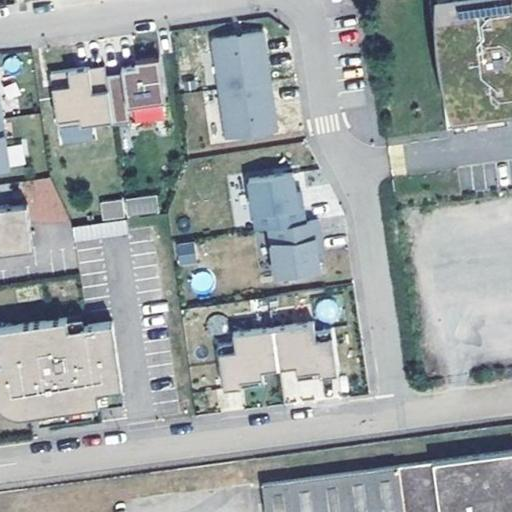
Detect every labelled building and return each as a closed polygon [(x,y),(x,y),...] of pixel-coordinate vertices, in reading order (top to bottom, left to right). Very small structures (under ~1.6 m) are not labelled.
[(511,0),(422,0),(438,113),(499,104),(511,102),(511,0)] [(205,33),(212,83),(263,75),(256,26),(233,29),(233,33),(228,34),(227,30),(205,33)] [(114,67),(98,69),(104,107),(105,114),(106,118),(122,116),(120,101),(155,95),(149,52),(127,55),(128,60),(114,62),(114,67)] [(98,69),(97,60),(43,68),(51,122),(74,119),(73,111),(104,107),(98,69)] [(263,75),(212,83),(220,132),(271,124),(268,104),(264,104),(263,99),(267,98),(263,75)] [(438,113),(439,121),(500,112),(499,104),(438,113)] [(73,111),(74,119),(105,114),(104,107),(73,111)] [(263,221),(301,215),(296,183),(291,184),(289,167),(245,173),(252,223),(263,221)] [(21,184),(34,227),(65,218),(52,175),(21,184)] [(127,215),(159,213),(157,196),(126,198),(127,215)] [(0,202),(0,248),(29,244),(22,199),(0,202)] [(119,214),(65,222),(67,235),(121,227),(119,214)] [(263,221),(271,270),(315,264),(312,245),(310,231),(315,231),(313,214),(301,215),(263,221)] [(170,240),(173,259),(189,256),(186,238),(170,240)] [(84,298),(108,295),(100,247),(92,249),(93,256),(78,259),(84,298)] [(0,387),(0,388),(5,402),(21,400),(22,407),(41,405),(42,410),(90,403),(88,389),(117,385),(108,320),(63,326),(62,316),(0,324),(0,387)] [(269,328),(275,364),(291,361),(292,366),(294,379),(334,373),(327,328),(311,331),(309,322),(269,328)] [(214,345),(221,390),(261,384),(259,371),(258,366),(275,364),(269,328),(229,334),(230,343),(214,345)] [(331,379),(335,395),(351,391),(346,374),(331,379)] [(0,388),(0,387),(0,405),(3,408),(11,411),(16,412),(23,412),(42,410),(41,405),(22,407),(21,400),(5,402),(0,388)] [(511,511),(511,451),(263,485),(266,511),(511,511)]
